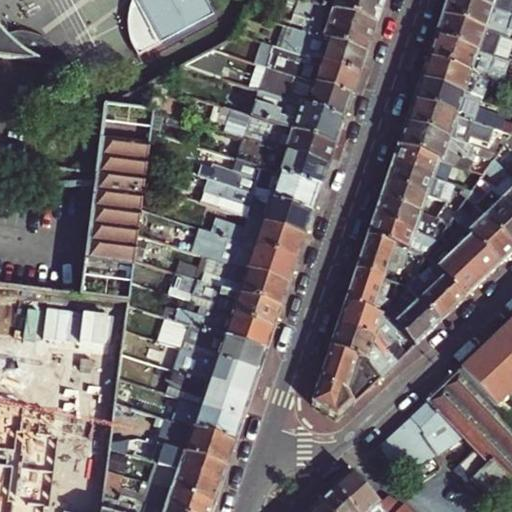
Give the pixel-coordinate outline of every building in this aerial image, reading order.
[(0,0),(0,59),(70,70),(66,61),(63,57),(57,52),(49,46),(40,41),(32,39),(24,38),(11,39),(0,27),(0,0)] [(132,0),(129,8),(128,14),(127,20),(127,27),(127,33),(129,39),(131,45),(134,51),(137,56),(211,15),(202,0),(132,0)] [(309,36),(367,56),(377,27),(312,6),(301,2),(295,0),(287,0),(284,10),(286,14),(294,16),(293,18),(313,25),(309,36)] [(314,0),(312,6),(377,27),(385,0),(314,0)] [(511,33),(511,18),(461,0),(448,0),(443,17),(499,38),(502,30),(511,33)] [(511,0),(461,0),(511,18),(511,0)] [(511,59),(506,58),(511,42),(499,38),(443,17),(435,39),(493,60),(511,67),(511,59)] [(289,29),(309,36),(313,25),(293,18),(289,29)] [(359,78),(367,56),(309,36),(289,29),(287,29),(280,51),(359,78)] [(488,74),(493,60),(435,39),(428,60),(471,75),(504,87),(509,89),(511,83),(488,74)] [(295,79),(353,98),(359,78),(280,51),(277,50),(273,59),(278,61),(275,72),(295,79)] [(184,68),(223,81),(231,57),(214,51),(184,68)] [(270,70),(275,72),(278,61),(273,59),(270,70)] [(488,93),(467,86),(471,75),(428,60),(421,81),(484,104),(488,93)] [(284,103),(344,123),(353,98),(295,79),(291,90),(272,84),(268,97),(284,103)] [(483,109),(484,104),(421,81),(414,102),(511,135),(511,133),(511,127),(476,115),(478,107),(483,109)] [(256,106),(280,114),(284,103),(268,97),(260,94),(256,106)] [(273,127),(336,147),(344,123),(284,103),(280,114),(256,106),(227,96),(223,110),(256,121),(273,127)] [(506,142),(511,135),(414,102),(406,125),(463,144),(466,136),(475,138),(476,135),(505,144),(506,142)] [(260,135),(269,138),(273,127),(256,121),(248,143),(256,145),(260,135)] [(477,149),(463,144),(406,125),(399,148),(438,161),(442,163),(446,149),(449,155),(458,158),(472,163),(477,149)] [(329,169),(336,147),(273,127),(269,138),(260,135),(256,145),(329,169)] [(141,212),(142,203),(144,186),(148,160),(149,149),(101,142),(96,178),(93,204),(80,298),(129,304),(131,284),(134,262),(138,236),(141,212)] [(322,190),(329,169),(256,145),(253,156),(262,159),(259,169),(260,170),(322,190)] [(445,173),(436,169),(438,161),(399,148),(393,166),(442,182),(445,173)] [(442,163),(455,167),(458,158),(449,155),(446,149),(442,163)] [(152,189),(154,189),(161,165),(148,160),(144,186),(152,189)] [(511,212),(511,179),(508,176),(493,160),(485,172),(498,185),(492,191),(511,212)] [(232,173),(256,181),(260,170),(259,169),(236,162),(232,173)] [(386,184),(438,201),(444,183),(442,182),(393,166),(386,184)] [(209,181),(313,216),(322,190),(260,170),(256,181),(232,173),(212,167),(211,170),(202,167),(198,177),(209,181)] [(249,221),(305,239),(313,216),(209,181),(205,195),(223,201),(252,210),(249,221)] [(463,189),(470,194),(475,186),(468,182),(463,189)] [(447,204),(438,201),(386,184),(381,202),(428,217),(436,220),(447,204)] [(511,244),(511,212),(492,191),(486,197),(475,186),(470,194),(467,199),(486,218),(511,244)] [(249,221),(252,210),(223,201),(220,211),(249,221)] [(432,226),(426,223),(428,217),(381,202),(374,220),(425,237),(432,226)] [(446,229),(453,218),(459,210),(452,206),(439,224),(446,229)] [(500,266),(511,254),(511,244),(486,218),(479,225),(468,214),(469,213),(464,208),(454,218),(472,237),(500,266)] [(216,221),(245,230),(249,221),(220,211),(216,221)] [(200,232),(297,263),(305,239),(249,221),(245,230),(216,221),(205,217),(200,232)] [(430,243),(423,241),(425,237),(374,220),(368,238),(408,252),(420,256),(426,258),(438,241),(432,239),(430,243)] [(233,268),(289,287),(297,263),(200,232),(196,243),(208,247),(209,248),(237,257),(233,268)] [(134,262),(145,265),(153,241),(138,236),(134,262)] [(483,283),(500,266),(472,237),(456,254),(483,283)] [(399,269),(402,270),(408,252),(368,238),(357,271),(384,280),(388,270),(397,273),(399,269)] [(465,299),(483,283),(456,254),(440,238),(438,241),(426,258),(431,263),(446,279),(465,299)] [(208,260),(233,268),(237,257),(209,248),(205,259),(208,260)] [(418,263),(422,265),(426,258),(420,256),(418,263)] [(421,265),(425,269),(431,263),(426,258),(422,265),(421,265)] [(220,291),(281,311),(289,287),(233,268),(208,260),(203,274),(223,281),(220,291)] [(390,302),(378,298),(384,280),(357,271),(346,305),(383,318),(387,311),(390,302)] [(421,303),(440,323),(465,299),(446,279),(433,291),(416,273),(409,285),(409,286),(410,287),(410,288),(409,289),(421,303)] [(192,281),(220,291),(223,281),(203,274),(202,278),(194,275),(192,281)] [(217,313),(274,333),(281,311),(220,291),(192,281),(174,275),(170,289),(192,297),(215,304),(212,312),(217,313)] [(415,347),(440,323),(421,303),(413,310),(407,303),(410,300),(404,293),(387,319),(398,331),(415,347)] [(190,304),(212,312),(215,304),(192,297),(190,304)] [(187,313),(214,322),(217,313),(212,312),(190,304),(187,313)] [(393,336),(398,331),(387,319),(383,318),(346,305),(338,327),(375,339),(398,364),(405,357),(392,344),(396,340),(393,336)] [(181,350),(259,377),(267,354),(158,316),(128,306),(125,331),(181,350)] [(158,316),(267,354),(274,333),(217,313),(214,322),(187,313),(171,307),(170,309),(162,306),(158,316)] [(511,322),(459,373),(497,411),(511,396),(511,322)] [(381,380),(398,364),(375,339),(338,327),(331,349),(367,362),(381,380)] [(312,405),(338,421),(381,380),(367,362),(331,349),(312,405)] [(208,385),(251,400),(259,377),(181,350),(175,366),(210,377),(208,385)] [(208,385),(210,377),(175,366),(173,373),(208,385)] [(200,408),(243,423),(251,400),(208,385),(173,373),(166,370),(161,383),(169,385),(167,390),(202,402),(200,408)] [(511,426),(503,418),(497,411),(459,373),(427,404),(460,439),(472,451),(485,465),(489,461),(511,483),(511,426)] [(173,424),(235,445),(243,423),(200,408),(181,402),(173,424)] [(110,450),(126,456),(131,423),(132,410),(116,404),(113,427),(110,450)] [(427,404),(374,454),(385,465),(389,461),(403,477),(460,439),(427,404)] [(0,437),(105,450),(109,422),(0,409),(0,496),(27,499),(29,477),(0,473),(0,437)] [(131,423),(146,429),(150,416),(132,410),(131,423)] [(227,470),(235,445),(173,424),(150,416),(146,429),(162,434),(169,437),(164,449),(227,470)] [(157,447),(164,449),(169,437),(162,434),(157,447)] [(158,467),(221,488),(224,478),(227,470),(164,449),(158,467)] [(468,485),(472,480),(485,465),(472,451),(455,472),(468,485)] [(472,480),(494,503),(511,486),(511,483),(489,461),(485,465),(472,480)] [(171,493),(214,507),(221,488),(158,467),(152,486),(171,493)] [(104,492),(117,496),(120,488),(123,477),(107,472),(104,491),(104,492)] [(387,511),(381,505),(351,475),(334,491),(353,511),(387,511)] [(153,508),(165,511),(212,511),(214,507),(171,493),(152,486),(148,497),(120,488),(117,496),(135,502),(145,505),(153,508)] [(325,511),(353,511),(334,491),(319,505),(325,511)] [(131,511),(135,502),(117,496),(104,492),(101,511),(131,511)] [(387,511),(409,511),(404,506),(389,497),(381,505),(387,511)] [(131,511),(151,511),(153,508),(145,505),(135,502),(131,511)]
